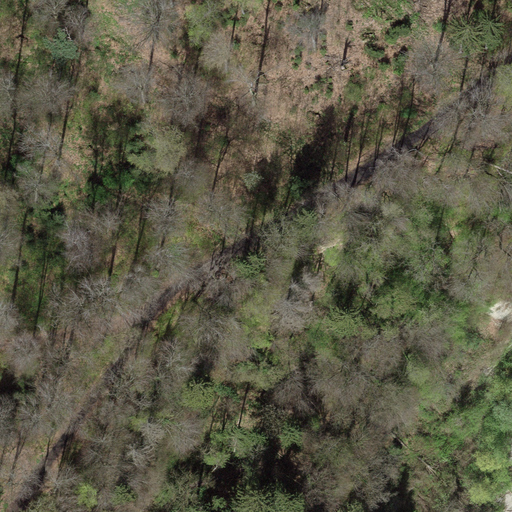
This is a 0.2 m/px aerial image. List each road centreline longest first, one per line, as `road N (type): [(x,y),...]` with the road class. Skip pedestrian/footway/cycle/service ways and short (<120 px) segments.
road 1 (track): [(511,60),(395,151),(185,276),(150,314)]
road 2 (track): [(150,314),(19,511)]
